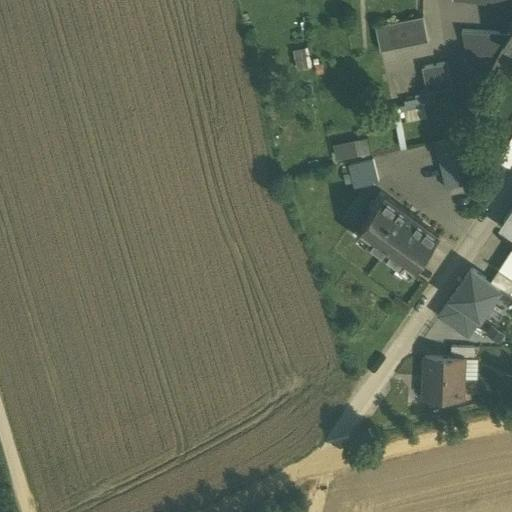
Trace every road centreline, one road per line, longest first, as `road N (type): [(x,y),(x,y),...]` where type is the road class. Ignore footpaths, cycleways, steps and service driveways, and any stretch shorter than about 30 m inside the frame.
road 1 (residential): [(511,182),(316,465)]
road 2 (track): [(511,421),(316,465)]
